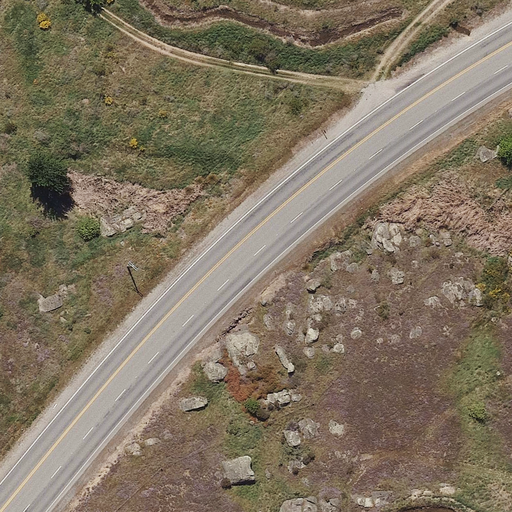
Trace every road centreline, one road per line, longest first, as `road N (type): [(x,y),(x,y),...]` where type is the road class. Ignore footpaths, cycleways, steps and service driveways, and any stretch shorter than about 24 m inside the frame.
road 1 (primary): [(511,43),(389,120),(285,203),(143,341),(0,511)]
road 2 (track): [(373,91),(204,61),(120,29),(81,0)]
road 3 (track): [(389,120),(373,91),(391,54),(443,0)]
